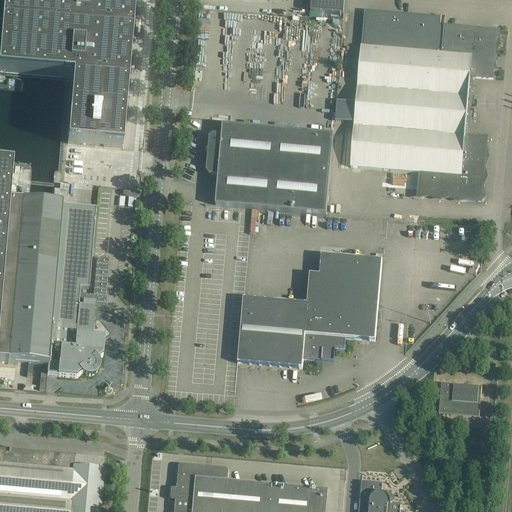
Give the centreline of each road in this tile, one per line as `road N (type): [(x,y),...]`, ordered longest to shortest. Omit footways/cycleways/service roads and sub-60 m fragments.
road 1 (unclassified): [(137,420),(173,0)]
road 2 (unknown): [(257,416),(268,392),(337,378),(372,359),(387,349),(400,321),(403,244),(317,235),(292,251)]
road 3 (unknown): [(195,216),(183,372),(195,382),(219,375),(225,355),(231,244),(208,217)]
road 4 (tertiary): [(137,420),(292,429),(373,403)]
road 5 (tertiary): [(373,403),(486,294)]
road 6 (tertiary): [(0,408),(137,420)]
road 7 (unclassified): [(435,511),(373,403)]
